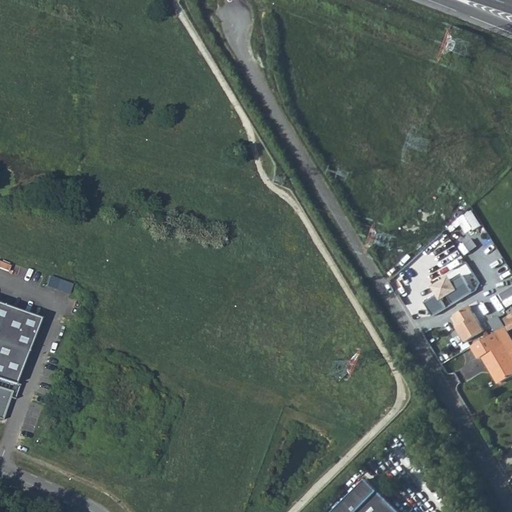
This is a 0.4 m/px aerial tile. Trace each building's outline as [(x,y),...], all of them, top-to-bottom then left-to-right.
[(459,218),(468,233),(483,224),(474,209),(459,218)] [(511,271),(504,259),(492,268),(500,280),(511,272),(511,271)] [(447,278),(431,287),(435,295),(423,302),(432,316),(472,293),(462,275),(450,282),(447,278)] [(50,276),(47,286),(70,292),(73,282),(50,276)] [(507,306),(511,304),(511,285),(500,292),(507,306)] [(0,304),(0,418),(1,419),(11,393),(0,388),(0,377),(15,383),(39,319),(0,304)] [(466,342),(485,331),(471,307),(455,316),(458,322),(460,325),(457,328),(466,342)] [(488,322),(495,335),(505,329),(497,315),(488,322)] [(511,342),(511,339),(506,329),(505,329),(495,335),(486,340),(472,348),(479,359),(482,358),(493,376),(496,375),(502,384),(511,377),(511,356),(506,346),(511,342)] [(498,386),(502,384),(496,375),(493,376),(498,386)] [(394,511),(364,481),(333,511),(394,511)]
